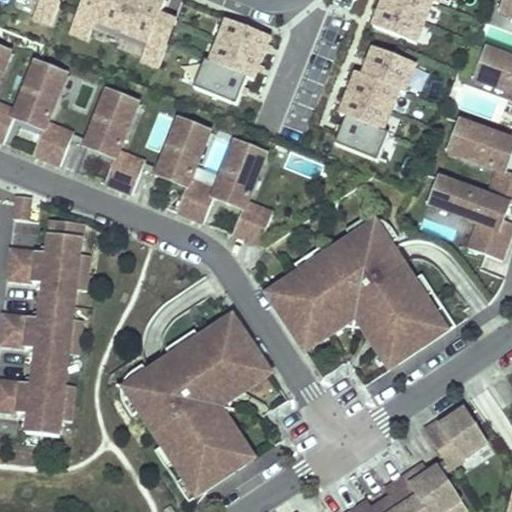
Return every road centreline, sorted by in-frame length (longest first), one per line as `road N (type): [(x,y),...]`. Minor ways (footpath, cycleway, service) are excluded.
road 1 (residential): [(0,163),(218,258),(346,447)]
road 2 (residential): [(511,336),(346,447)]
road 3 (unknown): [(500,344),(442,259),(394,243)]
road 4 (residential): [(295,0),(302,32),(272,119)]
